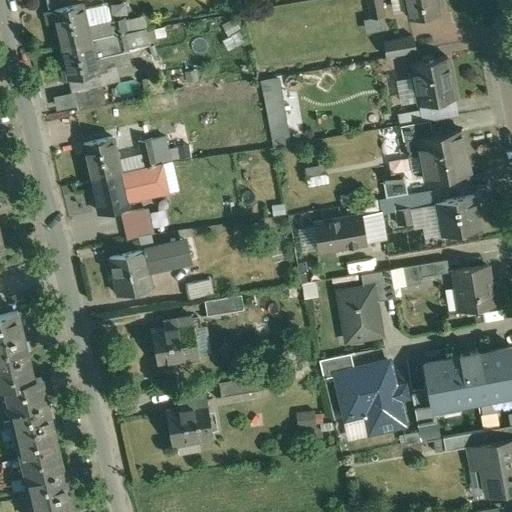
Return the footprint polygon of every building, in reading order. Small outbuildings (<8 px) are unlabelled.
[(382,0),(368,0),(372,17),(386,15),(382,0)] [(406,0),(394,0),(396,8),(408,6),(406,0)] [(437,0),(406,0),(408,6),(410,18),(440,12),(437,0)] [(145,16),(129,19),(125,2),(108,6),(111,20),(112,23),(126,19),(128,30),(129,31),(148,28),(145,16)] [(85,3),(50,11),(52,20),(56,19),(62,44),(91,37),(88,25),(90,24),(85,3)] [(126,19),(112,23),(114,33),(128,30),(126,19)] [(90,24),(88,25),(91,37),(114,33),(112,23),(111,20),(90,24)] [(148,28),(129,31),(133,48),(152,44),(148,28)] [(129,31),(128,30),(114,33),(118,52),(133,48),(129,31)] [(114,33),(91,37),(96,57),(118,52),(114,33)] [(414,35),(385,40),(388,56),(417,51),(414,35)] [(91,37),(62,44),(70,79),(100,72),(96,57),(91,37)] [(448,56),(413,63),(420,103),(456,97),(448,56)] [(275,77),(257,80),(269,146),(287,142),(275,77)] [(102,83),(75,88),(78,104),(106,98),(102,83)] [(422,109),(400,112),(402,124),(404,124),(424,120),(422,109)] [(424,120),(404,124),(407,139),(432,134),(429,120),(424,120)] [(432,134),(407,139),(410,156),(418,154),(417,150),(422,149),(428,180),(471,172),(463,128),(432,134)] [(114,136),(84,143),(92,178),(122,171),(114,136)] [(153,138),(139,141),(144,166),(153,164),(154,166),(159,165),(153,138)] [(122,171),(92,178),(100,212),(130,205),(128,196),(159,190),(154,166),(153,164),(144,166),(122,171)] [(406,171),(384,175),(388,197),(410,193),(406,171)] [(409,194),(390,198),(392,210),(397,209),(412,206),(409,194)] [(475,194),(437,201),(443,235),(481,228),(475,194)] [(412,206),(397,209),(400,224),(414,221),(412,206)] [(144,207),(121,212),(126,238),(150,233),(144,207)] [(361,214),(316,222),(321,249),(366,242),(361,214)] [(178,241),(143,248),(143,249),(148,271),(183,263),(178,241)] [(143,249),(110,257),(119,294),(152,286),(148,271),(143,249)] [(448,259),(403,266),(406,284),(422,282),(421,276),(450,271),(448,259)] [(488,264),(455,269),(462,309),(494,303),(488,264)] [(391,268),(362,273),(364,285),(374,283),(377,299),(396,296),(391,268)] [(211,279),(187,284),(190,298),(214,292),(211,279)] [(364,285),(338,289),(346,332),(362,329),(364,337),(383,334),(377,299),(374,283),(364,285)] [(242,293),(205,299),(208,314),(245,308),(242,293)] [(49,407),(41,376),(34,377),(17,310),(0,313),(0,387),(7,386),(36,511),(72,511),(66,485),(68,484),(65,475),(64,475),(51,416),(52,416),(50,406),(49,407)] [(190,316),(166,320),(166,318),(163,319),(165,327),(155,329),(154,327),(151,328),(158,362),(161,362),(161,361),(197,354),(197,355),(199,355),(191,314),(189,314),(190,316)] [(511,349),(428,366),(436,410),(511,395),(511,349)] [(351,352),(320,359),(324,377),(336,374),(336,373),(355,368),(351,352)] [(355,368),(336,373),(336,374),(344,408),(364,403),(366,412),(364,413),(365,415),(366,415),(370,431),(405,422),(390,360),(355,368)] [(259,374),(220,381),(223,396),(262,390),(259,374)] [(205,396),(180,399),(180,398),(179,398),(180,407),(168,409),(168,407),(167,407),(173,444),(176,443),(175,441),(195,438),(195,437),(212,435),(212,436),(213,436),(206,394),(204,394),(205,396)] [(511,423),(495,427),(497,439),(511,436),(511,423)] [(431,425),(412,428),(414,441),(426,440),(428,450),(437,449),(436,440),(434,440),(431,425)] [(511,436),(497,439),(470,444),(474,467),(484,465),(489,493),(511,489),(511,436)]
